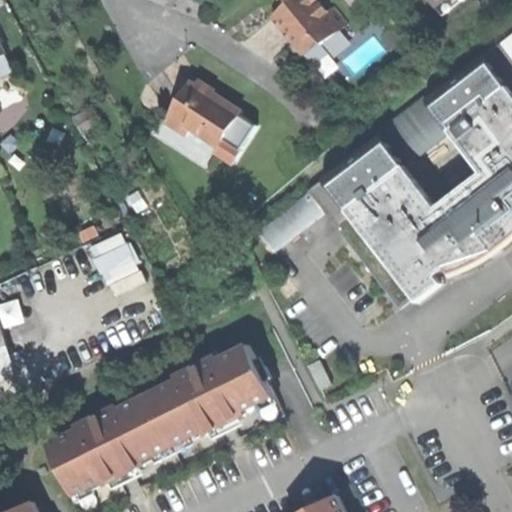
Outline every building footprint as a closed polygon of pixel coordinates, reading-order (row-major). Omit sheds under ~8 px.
[(281,35),(295,51),(312,38),(315,41),(317,45),(340,26),(326,9),(321,12),(310,0),(280,0),(284,4),(279,9),(268,18),(281,35)] [(273,0),(272,1),(279,9),(284,4),(280,0),(273,0)] [(374,24),(384,36),(391,30),(381,18),(374,24)] [(511,36),(499,46),(511,63),(511,36)] [(298,55),(315,41),(312,38),(295,51),(298,55)] [(327,214),(402,311),(492,242),(511,225),(511,63),(499,46),(426,102),(424,99),(380,133),(383,137),(311,193),(327,214)] [(187,130),(208,144),(219,127),(226,131),(237,115),(208,96),(206,99),(198,94),(186,86),(177,100),(166,117),(187,130)] [(202,88),(198,94),(206,99),(208,96),(210,93),(202,88)] [(182,137),(187,130),(166,117),(161,124),(182,137)] [(215,148),(226,131),(219,127),(208,144),(215,148)] [(327,214),(311,193),(258,232),(273,253),(327,214)] [(120,228),(85,245),(105,287),(109,285),(115,297),(146,282),(120,228)] [(0,322),(0,381),(15,371),(0,322)] [(248,414),(277,400),(251,348),(221,363),(219,358),(203,366),(208,377),(197,382),(192,372),(177,379),(180,384),(122,413),(120,408),(105,415),(110,425),(98,431),(93,421),(77,429),(79,433),(50,447),(76,498),(106,484),(108,489),(150,468),(147,464),(206,435),(208,439),(251,418),(248,414)] [(308,365),(320,390),(332,384),(320,359),(308,365)] [(197,369),(192,372),(197,382),(208,377),(203,366),(197,369)] [(97,419),(93,421),(98,431),(110,425),(105,415),(97,419)] [(348,511),(341,498),(313,511),(348,511)]
